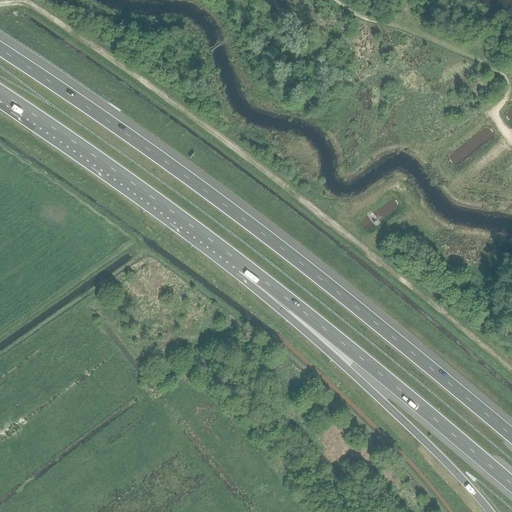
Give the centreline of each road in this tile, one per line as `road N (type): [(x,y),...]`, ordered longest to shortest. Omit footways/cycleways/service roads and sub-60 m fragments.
road 1 (motorway): [(511,432),(222,202),(0,48)]
road 2 (motorway): [(240,262),(488,511)]
road 3 (motorway): [(240,262),(511,484)]
road 4 (motorway): [(0,94),(240,262)]
